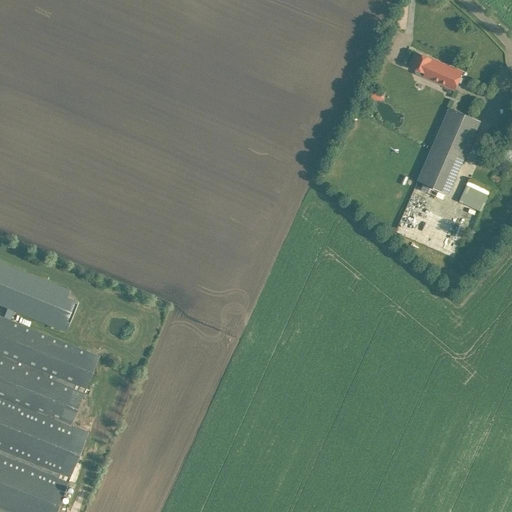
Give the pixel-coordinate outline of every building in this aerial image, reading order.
[(416,52),(412,62),(409,67),(417,71),(415,74),(455,91),(463,72),(416,52)] [(369,99),(383,101),(384,93),(376,92),(377,91),(370,90),(369,99)] [(418,181),(449,195),(481,121),(450,108),(418,181)] [(470,183),(471,182),(468,180),(465,186),(466,186),(459,202),(480,211),(489,191),(470,183)] [(452,238),(444,259),(450,262),(458,240),(452,238)] [(6,311),(3,317),(10,320),(12,313),(13,311),(66,332),(78,302),(67,297),(70,290),(0,261),(0,305),(7,308),(6,311)] [(0,507),(11,511),(55,511),(88,432),(71,425),(99,356),(10,320),(3,317),(0,315),(0,507)]
